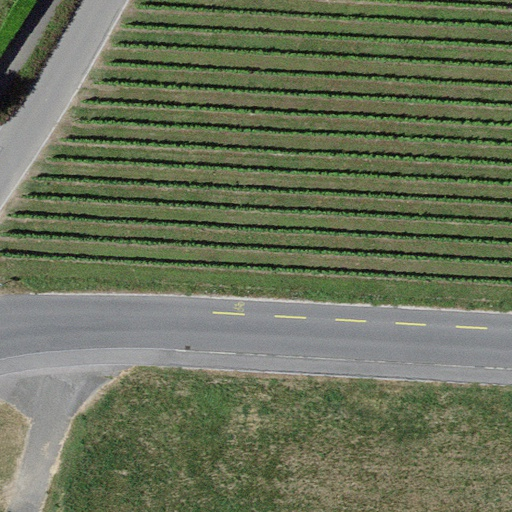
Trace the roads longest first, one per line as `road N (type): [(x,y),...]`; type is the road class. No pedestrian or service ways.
road 1 (tertiary): [(511,346),(161,326),(0,331)]
road 2 (unclassified): [(0,173),(104,0)]
